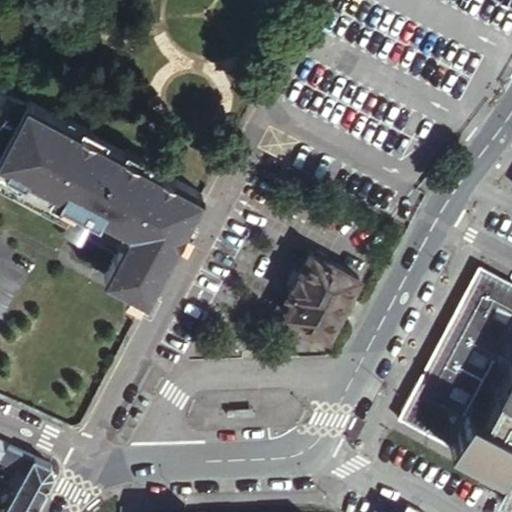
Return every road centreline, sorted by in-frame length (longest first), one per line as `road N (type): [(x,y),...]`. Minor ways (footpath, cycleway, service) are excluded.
road 1 (residential): [(92,467),(92,436),(267,108)]
road 2 (tertiary): [(437,218),(312,448)]
road 3 (tertiary): [(312,448),(278,458),(92,467)]
road 4 (residential): [(312,448),(430,511)]
road 5 (tertiary): [(511,110),(437,218)]
